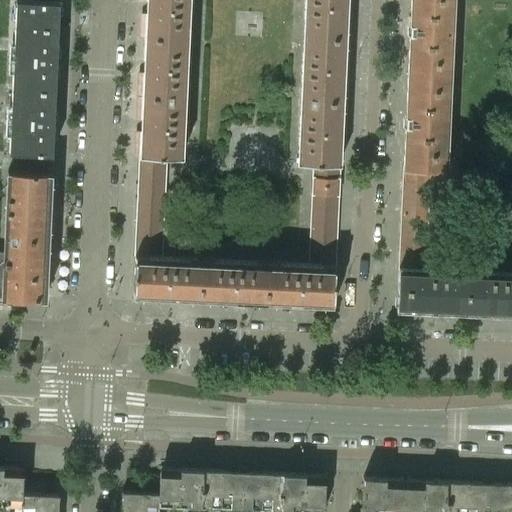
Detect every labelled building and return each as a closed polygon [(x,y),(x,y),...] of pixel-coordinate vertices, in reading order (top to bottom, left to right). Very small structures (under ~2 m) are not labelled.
[(54,26),(55,9),(55,1),(32,0),(15,0),(14,24),(54,26)] [(186,37),(188,3),(188,0),(146,0),(145,35),(186,37)] [(345,36),(346,0),(304,0),(303,35),(345,36)] [(55,64),(56,53),(53,52),(54,26),(14,24),(11,87),(51,89),(52,64),(55,64)] [(184,96),(185,62),(186,37),(145,35),(142,94),(184,96)] [(342,99),(345,36),(303,35),(300,97),(342,99)] [(52,127),(53,119),(53,115),(50,115),(51,89),(11,87),(8,151),(48,153),(49,127),(52,127)] [(181,156),(183,121),(184,96),(142,94),(139,156),(142,156),(142,154),(162,155),(162,157),(165,157),(165,155),(181,156)] [(339,165),(342,99),(300,97),(297,162),(313,163),(313,164),(316,164),(316,163),(336,164),(336,165),(339,165)] [(160,255),(165,168),(165,162),(165,157),(162,157),(162,155),(142,154),(142,156),(139,156),(139,162),(134,254),(160,255)] [(337,193),(338,176),(338,170),(339,165),(336,165),(336,164),(316,163),(316,164),(313,164),(313,169),(311,192),(337,193)] [(43,222),(44,202),(45,188),(50,188),(50,173),(7,171),(4,235),(47,236),(48,222),(43,222)] [(337,207),(337,193),(311,192),(311,206),(337,207)] [(336,221),(337,207),(311,206),(310,220),(336,221)] [(335,235),(336,221),(310,220),(309,234),(335,235)] [(335,249),(335,235),(309,234),(309,248),(335,249)] [(40,287),(41,266),(42,252),(47,252),(47,236),(4,235),(3,252),(2,287),(2,295),(45,297),(45,288),(40,287)] [(334,263),(335,249),(309,248),(308,262),(334,263)] [(199,304),(201,257),(160,255),(134,254),(132,301),(151,302),(151,297),(181,298),(181,303),(199,304)] [(265,307),(267,260),(201,257),(199,304),(217,305),(217,300),(247,301),(247,306),(265,307)] [(332,310),(334,263),(308,262),(267,260),(265,307),(283,308),(283,303),(314,304),(313,309),(332,310)] [(511,271),(398,266),(396,307),(511,311),(511,271)] [(22,492),(22,473),(23,466),(0,465),(0,501),(21,502),(22,492)] [(200,505),(202,468),(159,466),(158,491),(158,503),(200,505)] [(241,507),(243,470),(202,468),(200,505),(241,507)] [(282,509),(284,472),(243,470),(241,507),(282,509)] [(323,511),(324,481),(324,474),(284,472),(282,509),(323,511)] [(402,511),(404,477),(362,476),(360,511),(402,511)] [(444,511),(446,479),(404,477),(402,511),(444,511)] [(485,511),(487,481),(446,479),(444,511),(485,511)] [(511,511),(511,482),(487,481),(485,511),(511,511)] [(157,511),(158,503),(158,491),(121,490),(120,511),(157,511)] [(57,511),(58,493),(22,492),(21,502),(21,503),(20,511),(57,511)]
